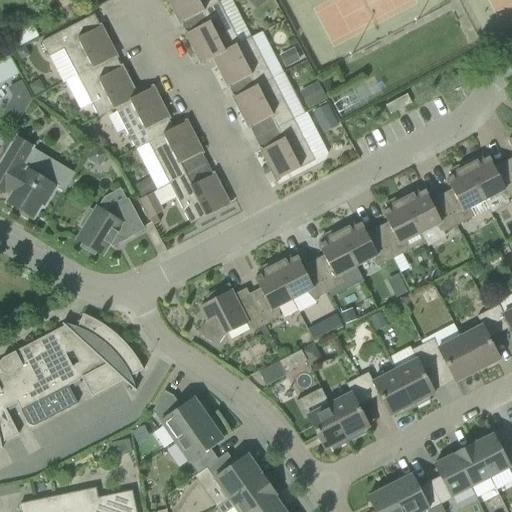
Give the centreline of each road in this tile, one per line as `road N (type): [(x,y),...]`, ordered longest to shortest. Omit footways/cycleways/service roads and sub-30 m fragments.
road 1 (residential): [(282,224),(439,143),(508,75)]
road 2 (residential): [(282,224),(149,7)]
road 3 (residential): [(0,485),(47,471),(130,426),(188,354)]
road 4 (residential): [(316,486),(511,386)]
road 5 (residential): [(188,354),(252,398),(316,486)]
road 6 (residential): [(137,295),(282,224)]
road 7 (residential): [(0,238),(70,284),(137,295)]
